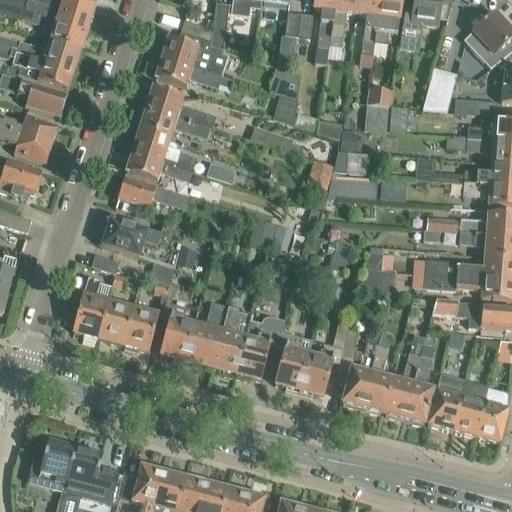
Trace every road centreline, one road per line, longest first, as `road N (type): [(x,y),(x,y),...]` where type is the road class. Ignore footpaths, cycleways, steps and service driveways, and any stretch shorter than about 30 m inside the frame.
road 1 (tertiary): [(482,501),(21,380)]
road 2 (residential): [(21,380),(139,0)]
